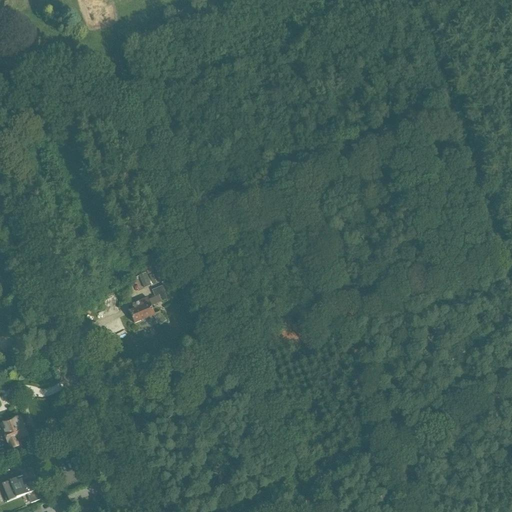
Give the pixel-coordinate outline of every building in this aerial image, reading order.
[(100,269),(84,276),(90,291),(112,282),(112,283),(115,281),(110,270),(102,273),(100,269)] [(90,291),(87,292),(94,308),(110,301),(108,297),(116,293),(112,283),(112,282),(90,291)] [(170,300),(164,286),(152,291),(155,298),(149,301),(148,299),(133,305),(135,311),(130,313),(135,325),(153,317),(161,327),(167,322),(160,314),(155,316),(150,304),(160,300),(162,303),(170,300)] [(18,440),(26,436),(26,435),(26,433),(24,429),(23,429),(19,419),(2,426),(0,427),(0,432),(1,433),(0,433),(0,453),(12,448),(13,449),(21,446),(18,440)] [(35,481),(24,485),(21,477),(20,478),(7,483),(2,485),(7,495),(5,496),(7,503),(28,494),(38,490),(35,481)] [(38,490),(43,499),(62,491),(58,482),(38,490)]
